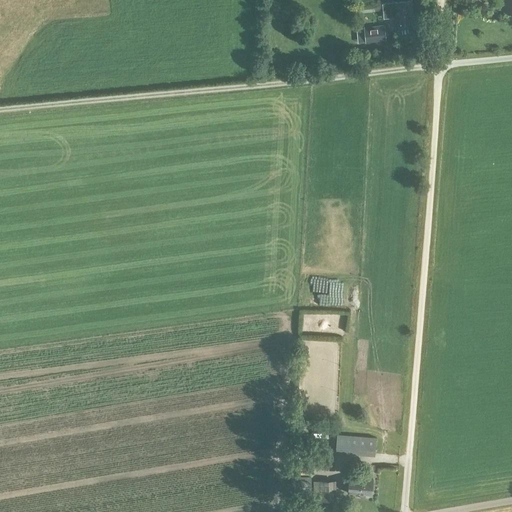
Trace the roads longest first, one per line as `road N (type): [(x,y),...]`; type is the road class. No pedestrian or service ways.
road 1 (track): [(437,65),(0,109)]
road 2 (track): [(409,454),(437,65)]
